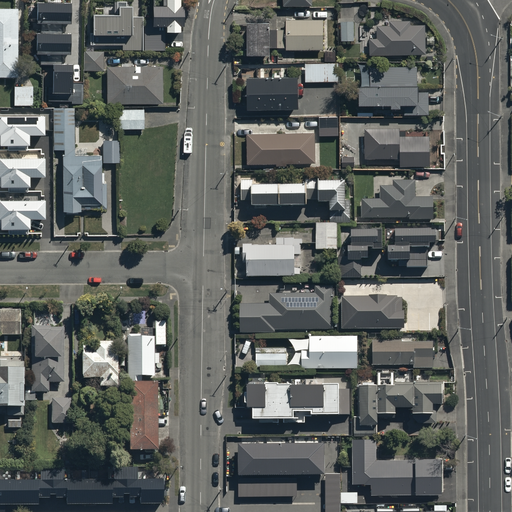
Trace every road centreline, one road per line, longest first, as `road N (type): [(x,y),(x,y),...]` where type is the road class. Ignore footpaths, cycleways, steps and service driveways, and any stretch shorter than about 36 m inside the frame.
road 1 (tertiary): [(453,5),(477,69),(489,511)]
road 2 (unclassified): [(203,266),(214,0)]
road 3 (unclassified): [(200,511),(203,266)]
road 4 (unclassified): [(0,268),(203,266)]
